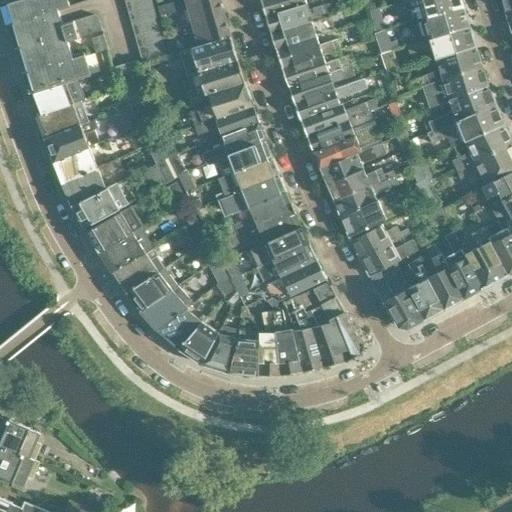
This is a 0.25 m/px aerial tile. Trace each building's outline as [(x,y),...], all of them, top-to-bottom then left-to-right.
[(77,28),(74,20),(64,23),(60,9),(71,5),(69,0),(9,0),(1,2),(2,5),(4,4),(8,15),(5,15),(9,25),(12,35),(21,63),(26,80),(29,80),(32,90),(29,91),(30,94),(78,78),(92,74),(85,51),(74,54),(69,40),(79,36),(77,28)] [(164,43),(151,0),(125,0),(143,62),(145,61),(168,55),(164,43)] [(184,8),(181,0),(180,0),(169,3),(172,11),(184,8)] [(226,15),(221,0),(198,0),(187,3),(193,25),(226,15)] [(262,0),(266,14),(307,3),(305,0),(262,0)] [(376,8),(374,0),(365,0),(368,11),(376,8)] [(464,7),(463,3),(461,0),(411,0),(405,2),(410,21),(464,7)] [(511,13),(511,0),(503,0),(508,14),(511,13)] [(172,11),(169,3),(159,6),(161,14),(172,11)] [(331,14),(331,15),(333,14),(330,3),(309,9),(307,3),(266,14),(267,16),(266,16),(271,32),(331,14)] [(469,26),(464,7),(410,21),(416,42),(469,26)] [(100,21),(99,17),(94,14),(86,17),(88,25),(100,21)] [(317,36),(336,30),(331,15),(331,14),(271,32),(277,48),(317,36)] [(232,37),(226,15),(193,25),(198,45),(199,47),(232,37)] [(379,16),(370,18),(375,34),(383,31),(379,16)] [(88,25),(86,17),(74,20),(77,28),(88,25)] [(102,29),(100,21),(88,25),(91,33),(102,29)] [(357,24),(362,40),(373,37),(368,21),(357,24)] [(91,33),(88,25),(77,28),(79,36),(91,33)] [(475,47),(473,38),(469,26),(416,42),(407,44),(410,54),(434,47),(437,58),(475,47)] [(383,31),(375,34),(381,53),(393,49),(399,47),(396,40),(390,42),(386,30),(383,31)] [(106,41),(104,34),(92,38),(95,45),(106,41)] [(323,55),(342,49),(338,39),(320,44),(317,36),(277,48),(283,68),(323,54),(323,55)] [(239,60),(232,37),(199,47),(198,45),(192,47),(180,51),(188,75),(239,60)] [(108,49),(106,41),(95,45),(97,52),(108,49)] [(175,52),(172,41),(164,43),(168,55),(175,52)] [(481,66),(475,47),(437,58),(441,69),(410,80),(413,88),(424,84),(481,66)] [(289,85),(352,64),(349,55),(326,63),(323,55),(323,54),(283,68),(289,85)] [(136,60),(125,63),(132,83),(132,82),(142,79),(141,78),(140,71),(137,64),(136,60)] [(245,82),(239,60),(188,75),(195,98),(210,94),(210,95),(246,83),(245,82)] [(394,63),(385,66),(388,74),(400,70),(398,64),(394,63)] [(335,89),(335,86),(333,82),(355,75),(352,64),(289,85),(295,103),(335,89)] [(488,86),(483,73),(481,66),(424,84),(432,106),(450,100),(488,86)] [(153,74),(141,78),(142,79),(145,88),(157,84),(153,74)] [(78,78),(30,94),(38,116),(74,104),(74,103),(83,100),(85,99),(78,78)] [(341,105),(338,98),(368,87),(365,78),(335,89),(295,103),(295,104),(296,104),(302,120),(341,105)] [(139,104),(148,101),(142,79),(132,82),(139,104)] [(254,106),(246,83),(210,95),(213,103),(190,111),(196,125),(196,126),(254,106)] [(442,116),(429,122),(432,130),(445,124),(495,104),(488,86),(450,100),(454,111),(442,116)] [(341,105),(302,120),(307,135),(372,111),(378,108),(375,98),(346,110),(343,103),(341,105)] [(91,122),(90,121),(83,100),(74,103),(74,104),(38,116),(47,138),(91,122)] [(154,119),(149,102),(148,101),(139,104),(145,123),(154,119)] [(402,117),(398,105),(399,105),(398,101),(389,104),(394,120),(395,120),(402,117)] [(433,131),(428,133),(432,142),(448,136),(452,147),(465,141),(504,124),(499,114),(495,104),(445,124),(432,130),(433,131)] [(261,124),(260,122),(254,106),(196,126),(196,125),(169,135),(169,133),(158,138),(159,139),(160,143),(168,158),(170,157),(179,154),(177,151),(178,151),(173,142),(198,133),(199,134),(208,131),(208,130),(219,126),(223,138),(261,124)] [(378,127),(378,126),(372,111),(307,135),(313,152),(314,152),(378,127)] [(165,127),(161,117),(154,120),(156,130),(165,127)] [(321,167),(383,142),(380,135),(382,135),(380,130),(399,122),(400,125),(404,123),(402,117),(395,120),(394,120),(378,126),(378,127),(314,152),(321,167)] [(100,141),(95,129),(99,128),(96,119),(90,121),(91,122),(47,138),(55,161),(90,146),(100,141)] [(156,130),(154,120),(154,119),(145,123),(141,124),(149,144),(159,139),(158,138),(156,130)] [(217,160),(267,140),(261,124),(223,138),(226,144),(203,153),(207,163),(217,159),(217,160)] [(511,141),(506,130),(504,124),(465,141),(470,152),(453,160),(457,168),(511,141)] [(413,147),(406,132),(397,136),(404,151),(412,148),(413,147)] [(160,143),(159,139),(149,144),(147,145),(157,164),(166,159),(168,158),(160,143)] [(236,173),(274,158),(267,140),(217,160),(221,169),(233,165),(236,172),(236,173)] [(511,141),(457,168),(461,179),(479,170),(486,183),(511,168),(511,141)] [(365,167),(363,163),(387,153),(383,142),(321,167),(327,183),(365,167)] [(98,167),(90,146),(55,161),(64,183),(98,167)] [(419,163),(412,148),(404,151),(411,168),(420,164),(419,163)] [(187,171),(179,154),(170,157),(179,175),(187,171)] [(73,205),(107,188),(102,177),(123,168),(119,158),(98,167),(64,183),(73,205)] [(280,175),(276,163),(274,158),(236,173),(236,172),(219,178),(224,192),(217,195),(219,200),(280,175)] [(438,178),(427,158),(419,163),(420,164),(428,180),(429,182),(438,178)] [(157,164),(143,171),(153,190),(167,183),(175,178),(166,159),(157,164)] [(428,180),(420,164),(411,168),(418,184),(428,180)] [(334,200),(395,174),(394,170),(384,174),(382,167),(367,173),(365,167),(327,183),(334,200)] [(511,192),(511,168),(486,183),(487,185),(482,187),(488,197),(499,192),(502,198),(511,192)] [(195,187),(187,171),(179,175),(187,191),(195,187)] [(378,200),(375,194),(399,184),(395,174),(334,200),(341,216),(378,200)] [(280,175),(219,200),(225,217),(232,214),(233,215),(250,208),(251,209),(287,194),(280,175)] [(435,193),(429,182),(428,180),(418,184),(426,202),(435,198),(433,194),(435,193)] [(184,195),(177,181),(167,187),(174,200),(178,207),(188,201),(184,195)] [(86,227),(128,202),(118,182),(107,188),(73,205),(86,227)] [(511,192),(502,198),(502,199),(491,204),(501,223),(506,221),(511,217),(511,192)] [(295,211),(287,194),(251,209),(254,216),(224,228),(228,237),(230,236),(230,238),(295,211)] [(350,237),(401,212),(396,201),(389,204),(385,197),(378,200),(341,216),(350,237)] [(200,198),(192,201),(197,210),(204,207),(200,198)] [(445,216),(435,198),(426,202),(427,204),(419,207),(428,224),(445,216)] [(197,218),(188,201),(178,207),(187,219),(190,226),(199,221),(197,218)] [(134,232),(143,227),(140,228),(128,207),(87,231),(100,251),(134,232)] [(197,210),(196,210),(204,228),(206,227),(213,224),(204,207),(197,210)] [(266,244),(303,228),(295,211),(230,238),(234,245),(261,233),(266,244)] [(511,272),(511,231),(506,221),(501,223),(504,229),(489,237),(509,274),(511,272)] [(392,242),(410,232),(408,228),(401,231),(398,226),(386,231),(383,224),(351,240),(361,258),(392,241),(392,242)] [(208,241),(201,226),(189,232),(197,247),(208,241)] [(509,274),(489,237),(484,226),(459,239),(485,287),(509,274)] [(259,268),(311,244),(303,228),(266,244),(269,249),(246,259),(251,270),(258,267),(259,268)] [(485,287),(459,239),(454,231),(445,235),(459,260),(449,266),(466,297),(485,287)] [(134,232),(100,251),(112,272),(146,252),(134,232)] [(397,262),(419,250),(414,239),(395,248),(392,242),(392,241),(361,258),(370,275),(396,261),(397,262)] [(207,242),(195,249),(206,267),(210,265),(209,264),(217,260),(207,242)] [(466,297),(449,266),(436,242),(427,247),(439,271),(430,277),(429,277),(445,309),(466,297)] [(311,244),(259,268),(262,275),(266,284),(267,284),(274,280),(318,260),(311,244)] [(157,270),(165,266),(158,256),(159,255),(154,248),(155,247),(146,252),(112,272),(127,292),(157,270)] [(429,277),(430,277),(419,257),(409,263),(415,275),(416,274),(420,282),(410,288),(426,319),(445,309),(429,277)] [(222,262),(224,261),(221,258),(217,260),(209,264),(210,265),(219,282),(229,275),(222,262)] [(241,275),(237,269),(231,258),(224,261),(222,262),(229,275),(232,281),(241,276),(241,275)] [(281,300),(327,278),(318,260),(274,280),(267,284),(273,297),(278,295),(281,300)] [(388,284),(404,276),(397,262),(396,261),(370,275),(380,293),(390,287),(388,284)] [(142,310),(178,285),(165,266),(157,270),(127,292),(142,310)] [(235,286),(232,281),(229,275),(219,282),(219,283),(217,285),(225,296),(235,286)] [(249,292),(241,276),(232,281),(235,286),(240,296),(249,292)] [(364,345),(345,313),(328,282),(314,289),(322,305),(321,305),(329,320),(344,362),(345,361),(363,353),(364,345)] [(188,304),(193,301),(178,285),(142,310),(157,329),(188,304)] [(241,297),(240,296),(235,286),(225,296),(234,304),(241,297)] [(426,319),(410,288),(395,296),(390,287),(380,293),(400,326),(409,328),(426,319)] [(305,313),(306,312),(298,296),(292,298),(303,329),(295,331),(301,371),(324,367),(311,328),(313,327),(305,313)] [(188,304),(157,329),(178,347),(200,321),(201,320),(203,321),(208,315),(207,314),(191,302),(188,304)] [(252,316),(246,306),(246,305),(243,307),(242,316),(252,316)] [(329,320),(321,305),(306,312),(305,313),(313,327),(311,328),(324,367),(344,362),(329,320)] [(275,318),(273,318),(276,331),(278,330),(280,375),(281,375),(301,371),(295,331),(294,331),(293,328),(287,329),(283,309),(282,309),(274,310),(275,318)] [(260,332),(258,332),(260,334),(259,375),(280,375),(278,330),(276,331),(273,318),(275,318),(274,310),(266,312),(263,312),(267,332),(260,332)] [(216,330),(203,321),(201,320),(200,321),(178,347),(179,348),(200,362),(216,330)] [(236,337),(237,329),(223,325),(219,332),(216,330),(200,362),(203,364),(226,372),(236,337)] [(260,334),(258,332),(239,329),(237,329),(236,337),(226,372),(230,373),(259,375),(260,334)] [(22,403),(12,398),(13,397),(13,395),(13,394),(12,392),(12,391),(11,391),(10,390),(10,389),(8,389),(6,389),(4,389),(3,390),(1,391),(0,392),(0,406),(17,413),(22,403)] [(0,416),(0,443),(31,458),(32,457),(43,433),(31,428),(31,427),(10,419),(10,420),(8,419),(8,420),(0,416)] [(31,458),(0,443),(0,468),(28,480),(37,459),(32,457),(31,458)] [(0,511),(54,511),(55,511),(25,499),(22,506),(13,503),(13,502),(0,496),(0,511)] [(99,511),(100,511),(94,509),(70,499),(65,511),(66,511),(69,511),(70,511),(99,511)]
